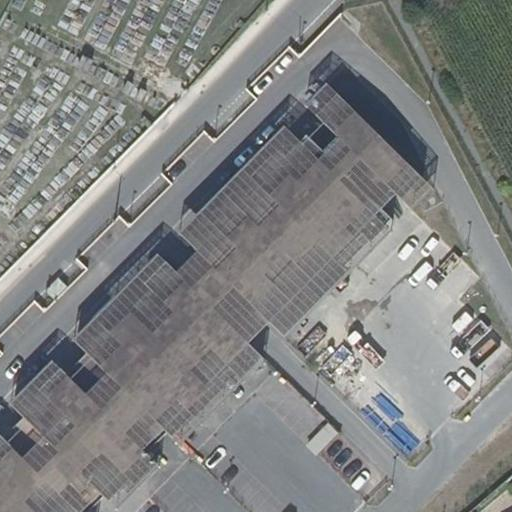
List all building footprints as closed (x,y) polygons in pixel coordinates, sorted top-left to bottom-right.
[(195,251),(273,327),(295,305),(283,294),(325,252),(336,263),(363,235),(371,243),(393,221),(377,206),(391,191),(402,202),(424,180),(338,95),(316,117),(338,138),(324,153),(308,137),(287,158),(279,150),(251,178),(246,173),(203,216),(216,229),(195,251)] [(0,511),(90,511),(104,498),(109,504),(131,482),(136,487),(157,465),(147,455),(167,434),(173,440),(195,417),(189,412),(231,370),(241,380),(263,358),(167,263),(145,285),(151,291),(109,333),(98,322),(76,344),(87,355),(67,376),(61,370),(40,392),(35,386),(13,408),(24,419),(4,440),(0,436),(0,511)] [(63,286),(56,279),(44,290),(51,298),(63,286)] [(305,316),(295,305),(273,327),(283,338),(305,316)] [(315,459),(343,443),(331,423),(303,439),(315,459)]
